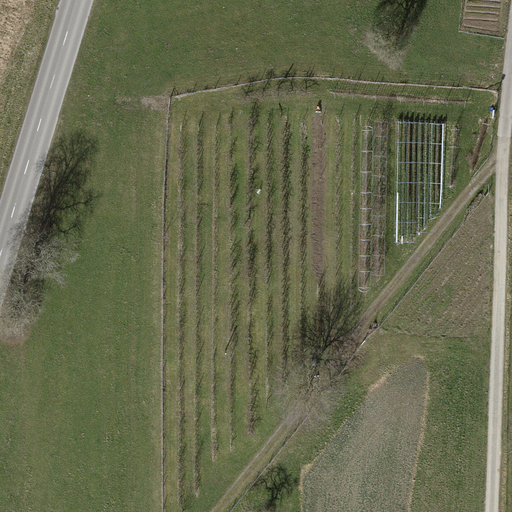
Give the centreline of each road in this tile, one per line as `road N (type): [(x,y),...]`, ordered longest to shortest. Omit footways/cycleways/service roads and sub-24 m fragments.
road 1 (track): [(216,511),(502,151)]
road 2 (track): [(492,511),(502,151),(511,72)]
road 3 (tertiary): [(0,256),(77,0)]
